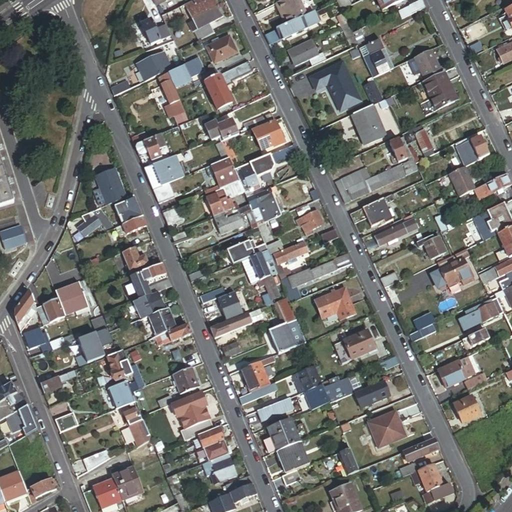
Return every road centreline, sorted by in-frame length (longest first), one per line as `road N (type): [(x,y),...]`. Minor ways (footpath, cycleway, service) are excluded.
road 1 (residential): [(235,0),(471,492),(459,511)]
road 2 (residential): [(275,511),(90,68)]
road 3 (residential): [(2,311),(64,207),(90,68)]
road 4 (residential): [(70,488),(2,311)]
road 5 (residential): [(511,171),(432,0)]
